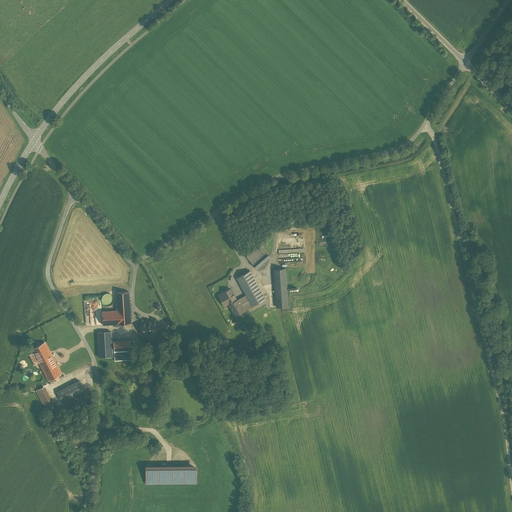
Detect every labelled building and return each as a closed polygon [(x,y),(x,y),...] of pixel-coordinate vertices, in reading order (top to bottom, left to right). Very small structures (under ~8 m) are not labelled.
[(270,257),(260,245),(246,257),(256,269),(270,257)] [(285,269),(274,269),(277,307),(288,306),(287,294),(285,269)] [(265,299),(249,271),(237,278),(246,295),(239,299),(245,310),(265,299)] [(235,316),(245,310),(239,299),(237,300),(230,289),(218,295),(223,304),(227,302),(235,316)] [(129,292),(116,292),(117,310),(102,311),(103,325),(131,323),(129,292)] [(104,305),(105,305),(107,306),(108,306),(110,305),(111,305),(112,304),(113,302),(114,301),(114,299),(114,298),(113,297),(112,295),(111,294),(110,294),(108,293),(107,293),(105,294),(104,294),(103,295),(102,297),(102,298),(101,300),(102,301),(102,302),(103,304),(104,305)] [(156,322),(141,323),(141,334),(148,333),(148,338),(157,337),(156,322)] [(111,331),(98,332),(99,357),(112,357),(112,352),(111,342),(111,331)] [(130,340),(114,341),(114,351),(130,350),(130,340)] [(55,363),(45,343),(33,349),(48,379),(62,372),(57,363),(55,363)] [(131,358),(130,350),(114,351),(115,359),(131,358)] [(84,390),(79,381),(57,392),(62,402),(84,390)] [(42,388),(34,392),(43,409),(51,405),(42,388)] [(160,465),(146,465),(146,484),(196,483),(196,465),(178,465),(160,465)]
